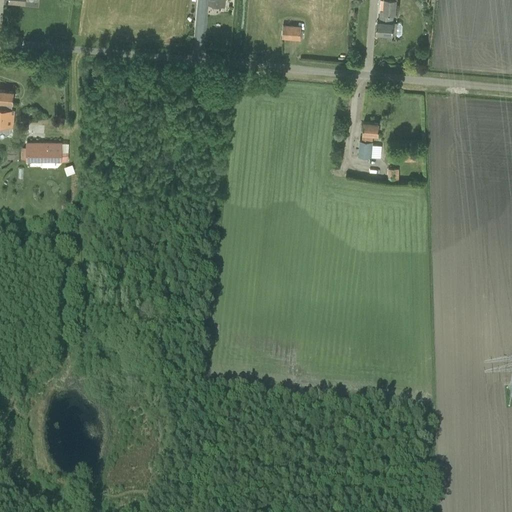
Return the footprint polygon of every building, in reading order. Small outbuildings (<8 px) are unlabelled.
[(377,21),(376,33),(396,35),(399,36),(401,34),(402,25),(400,23),(397,23),(392,23),(393,16),(395,16),(396,0),(391,0),(384,0),(383,15),(387,15),(386,22),(377,21)] [(283,26),(282,38),(300,39),(301,27),(283,26)] [(13,103),(14,91),(0,90),(0,130),(2,131),(2,126),(11,127),(13,127),(13,124),(14,113),(14,110),(12,110),(11,110),(12,103),(13,103)] [(378,135),(379,123),(363,122),(362,134),(363,134),(362,141),(360,141),(359,156),(371,157),(373,135),(378,135)] [(26,162),(62,162),(62,142),(26,142),(26,147),(26,159),(26,162)] [(416,161),(416,149),(391,149),(391,161),(416,161)] [(388,169),(388,181),(398,181),(398,169),(388,169)]
